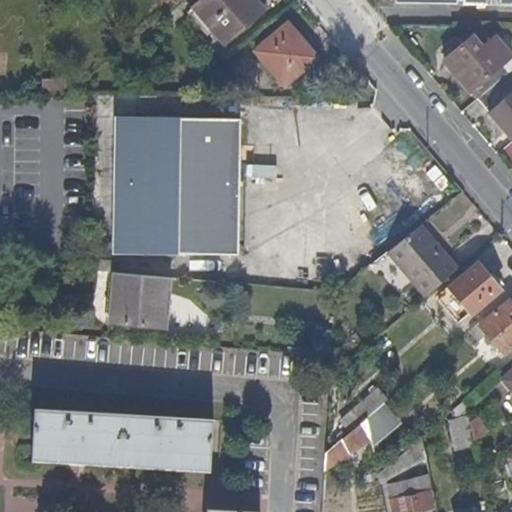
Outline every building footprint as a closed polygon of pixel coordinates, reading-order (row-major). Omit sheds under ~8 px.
[(224,40),(266,6),(261,0),(199,0),(194,5),(224,40)] [(316,59),(287,24),(255,52),(284,85),(316,59)] [(468,92),(510,55),(494,36),(480,47),(470,36),(441,60),(468,92)] [(474,100),(511,68),(511,57),(510,55),(468,92),(474,100)] [(485,111),(511,88),(511,68),(474,100),(485,111)] [(0,89),(12,90),(12,80),(0,79),(0,89)] [(511,88),(485,111),(502,132),(509,126),(511,129),(511,88)] [(240,120),(178,119),(116,118),(114,253),(238,255),(240,120)] [(511,139),(511,129),(509,126),(502,132),(503,133),(510,141),(511,139)] [(457,271),(420,226),(386,254),(424,299),(457,271)] [(92,272),(113,274),(112,261),(92,262),(92,272)] [(459,325),(500,291),(478,265),(438,299),(459,325)] [(165,329),(170,279),(116,274),(112,324),(165,329)] [(511,348),(511,304),(508,300),(478,326),(486,335),(504,356),(511,348)] [(486,335),(478,326),(477,324),(468,331),(478,342),(486,335)] [(511,392),(511,373),(503,382),(511,392)] [(365,419),(368,416),(358,405),(341,420),(351,431),(365,419)] [(208,471),(211,419),(173,417),(32,408),(29,459),(80,463),(208,471)] [(486,432),(477,418),(474,420),(473,416),(470,416),(468,416),(473,441),(486,432)] [(369,441),(365,419),(351,431),(341,439),(349,454),(369,441)] [(379,483),(423,448),(421,438),(377,475),(379,483)] [(325,470),(349,454),(341,439),(326,452),(325,470)] [(406,499),(402,486),(387,490),(390,504),(406,499)] [(425,511),(432,511),(429,495),(406,499),(390,504),(392,511),(425,511)]
